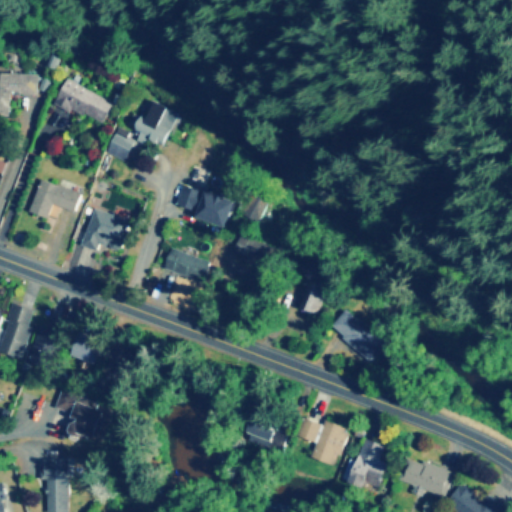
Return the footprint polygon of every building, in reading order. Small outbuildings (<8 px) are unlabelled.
[(0,114),(11,115),(12,94),(39,95),(40,75),(0,72),(0,114)] [(115,102),(68,80),(57,104),(104,126),(115,102)] [(149,120),(141,117),(135,131),(167,144),(180,111),(157,102),(149,120)] [(138,136),(120,128),(109,152),(126,160),(138,136)] [(57,205),(78,212),(84,193),(43,180),(33,213),(52,219),(57,205)] [(241,208),(263,225),(277,207),(256,190),(241,208)] [(86,244),(124,255),(134,220),(96,209),(86,244)] [(276,246),(245,233),(237,253),(268,266),(276,246)] [(207,281),(214,261),(175,247),(167,267),(207,281)] [(330,285),(311,280),(303,308),(322,313),(330,285)] [(39,311),(15,303),(1,352),(24,359),(39,311)] [(332,328),(377,362),(392,342),(348,308),(332,328)] [(41,329),(30,363),(54,371),(70,323),(53,317),(48,332),(41,329)] [(106,343),(84,333),(73,356),(96,366),(106,343)] [(133,356),(114,347),(102,375),(121,384),(133,356)] [(79,396),(64,392),(60,409),(76,413),(71,434),(94,440),(102,409),(77,403),(79,396)] [(353,428),(324,420),(313,459),(342,467),(353,428)] [(248,442),(288,450),(292,429),(252,422),(248,442)] [(388,445),(365,438),(353,484),(381,491),(389,464),(383,462),(388,445)] [(447,500),(458,475),(414,456),(404,482),(447,500)] [(47,511),(70,511),(71,460),(47,460),(47,511)] [(0,511),(9,511),(6,500),(10,500),(6,482),(0,483),(0,511)] [(489,495),(485,500),(465,485),(450,505),(459,511),(497,511),(503,505),(489,495)]
